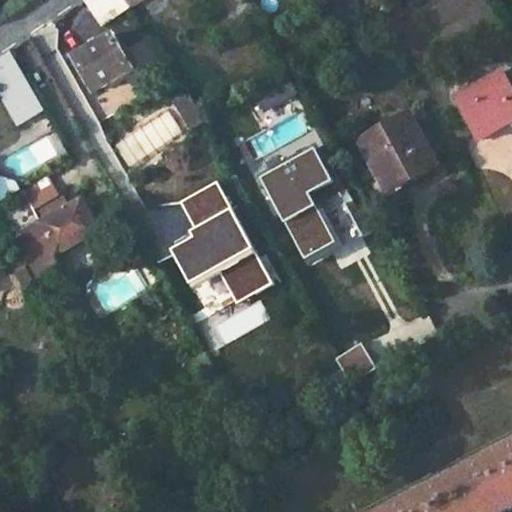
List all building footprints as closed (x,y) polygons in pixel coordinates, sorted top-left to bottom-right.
[(125,0),(92,0),(88,3),(106,30),(133,12),(130,8),(125,0)] [(52,53),(41,34),(31,41),(41,60),(52,53)] [(115,39),(76,61),(95,98),(136,78),(115,39)] [(511,91),(503,77),(457,103),(478,139),(507,121),(511,128),(511,127),(511,91)] [(171,113),(184,135),(200,126),(187,103),(171,113)] [(507,121),(478,139),(482,146),(511,128),(507,121)] [(409,123),(362,150),(388,197),(435,170),(409,123)] [(192,149),(208,139),(200,126),(184,135),(192,149)] [(314,175),(281,194),(298,223),(317,212),(331,204),(314,175)] [(58,253),(97,231),(82,202),(69,209),(62,196),(37,211),(44,224),(41,225),(27,200),(0,214),(0,217),(27,266),(33,279),(54,267),(58,253)] [(317,212),(298,223),(304,235),(324,225),(317,212)] [(380,375),(368,354),(344,368),(356,389),(380,375)] [(511,441),(376,511),(506,511),(511,509),(511,441)]
